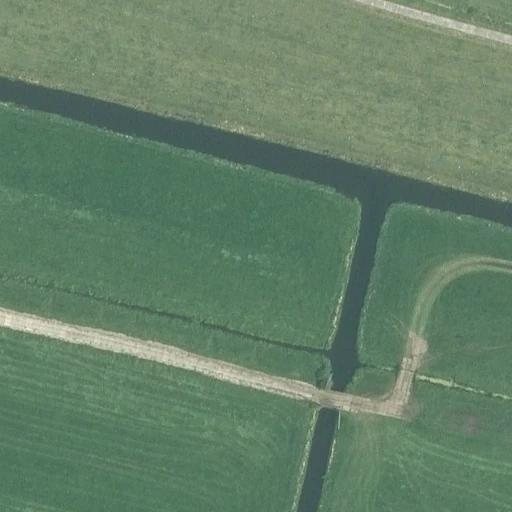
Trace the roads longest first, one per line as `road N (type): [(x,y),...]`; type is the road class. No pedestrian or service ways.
road 1 (track): [(0,317),(398,412),(409,363),(511,366)]
road 2 (track): [(384,0),(511,35)]
